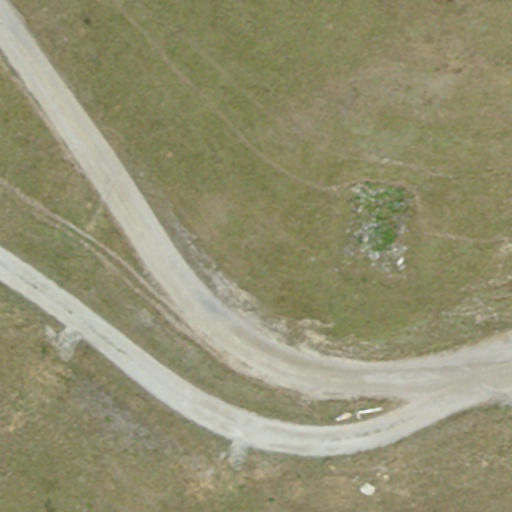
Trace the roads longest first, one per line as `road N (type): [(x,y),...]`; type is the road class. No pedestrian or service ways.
road 1 (track): [(0,18),(182,299),(296,378),(467,387),(511,379)]
road 2 (track): [(511,371),(357,432),(233,429),(160,392),(0,271)]
